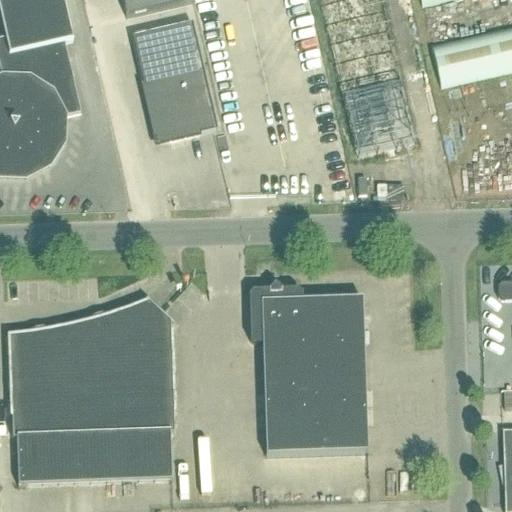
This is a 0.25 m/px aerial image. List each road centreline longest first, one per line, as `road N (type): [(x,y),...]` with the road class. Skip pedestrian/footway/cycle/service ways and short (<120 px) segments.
road 1 (unclassified): [(0,240),(450,225)]
road 2 (unclassified): [(450,225),(460,511)]
road 3 (unknown): [(208,511),(206,233)]
road 4 (unknown): [(459,501),(247,511)]
